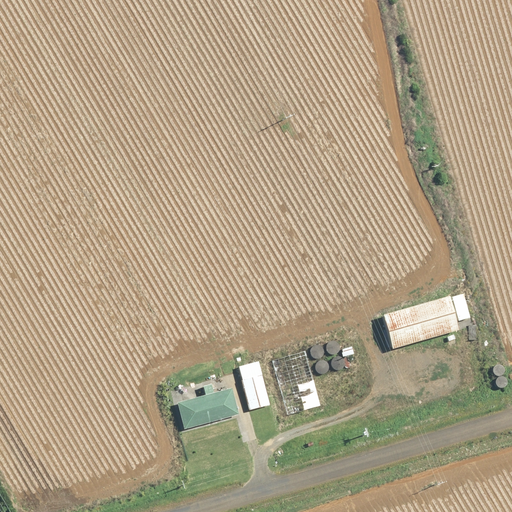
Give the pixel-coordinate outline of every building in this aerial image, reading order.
[(462,293),(448,297),(456,323),(470,319),(462,293)] [(391,350),(456,331),(454,324),(446,298),(381,316),(391,350)] [(326,358),(340,353),(336,341),(322,346),(326,358)] [(341,348),(343,357),(355,355),(353,345),(341,348)] [(311,362),(326,358),(322,346),(307,350),(311,362)] [(340,353),(326,358),(330,371),(345,366),(340,353)] [(319,405),(305,354),(272,363),(287,415),(319,405)] [(326,358),(311,362),(315,376),(330,371),(326,358)] [(268,406),(257,362),(237,367),(248,411),(268,406)] [(236,415),(229,390),(176,405),(183,430),(236,415)]
